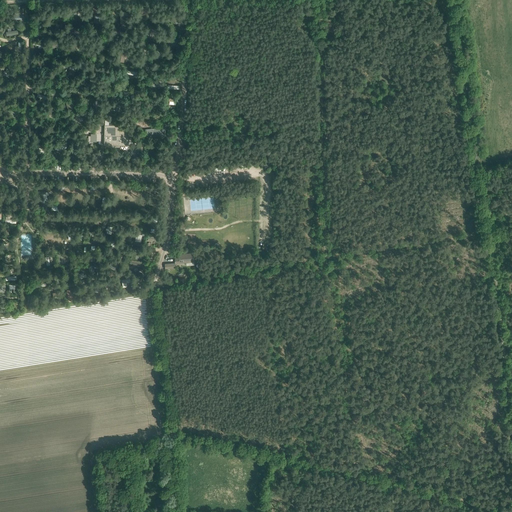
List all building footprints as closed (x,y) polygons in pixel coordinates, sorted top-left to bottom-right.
[(14,14),(14,16),(17,16),(17,20),(23,20),(23,16),(22,16),(22,12),(14,13),(14,14)] [(153,53),(156,58),(162,55),(159,50),(153,53)] [(118,83),(119,78),(110,75),(108,80),(118,83)] [(53,113),(50,113),(50,118),(58,118),(58,108),(53,108),(53,113)] [(105,125),(104,145),(126,146),(126,137),(129,137),(129,127),(115,127),(115,125),(105,125),(105,117),(101,117),(101,125),(105,125)] [(145,130),(146,138),(147,138),(147,137),(152,136),(152,137),(161,136),(161,132),(165,132),(165,126),(160,127),(160,128),(145,130)] [(40,194),(39,210),(47,210),(47,194),(40,194)] [(180,258),(175,258),(176,261),(180,261),(180,263),(194,262),(193,253),(190,254),(190,250),(183,250),(184,254),(180,254),(180,258)]
